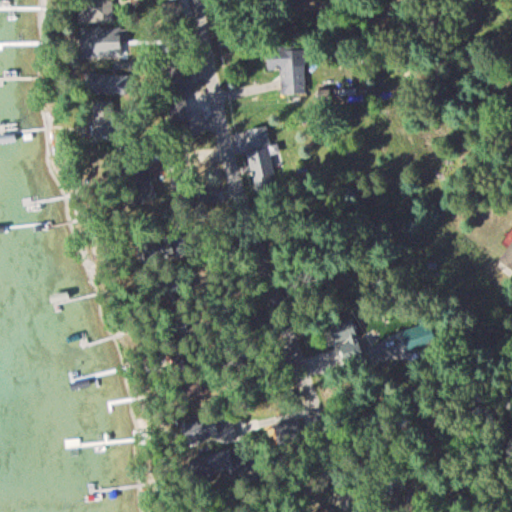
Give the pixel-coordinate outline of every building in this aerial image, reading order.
[(81,0),(82,24),(116,23),(116,0),(105,0),(81,0)] [(83,28),(83,56),(125,56),(125,28),(83,28)] [(284,96),(307,95),(306,53),(270,54),(270,70),(283,70),(284,96)] [(194,89),(194,71),(176,71),(176,89),(194,89)] [(88,94),(123,94),(123,75),(88,75),(88,94)] [(192,118),(187,97),(169,101),(174,122),(192,118)] [(249,130),(256,183),(276,181),(269,127),(249,130)] [(511,246),(503,261),(511,266),(511,246)] [(346,362),(365,356),(352,316),(333,323),(346,362)] [(399,334),(404,354),(423,350),(418,330),(399,334)] [(221,438),(219,419),(184,423),(186,442),(221,438)] [(199,456),(205,479),(244,470),(239,447),(199,456)] [(405,482),(385,479),(383,499),(403,502),(405,482)]
